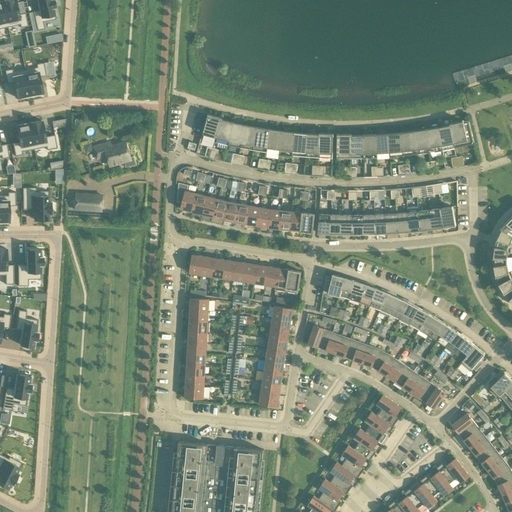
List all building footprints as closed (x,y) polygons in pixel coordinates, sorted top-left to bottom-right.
[(6,0),(2,1),(8,27),(20,25),(21,28),(28,26),(25,13),(19,14),(15,0),(6,0)] [(37,0),(40,10),(33,11),(37,30),(45,29),(43,22),(56,19),(53,7),(55,7),(53,0),(37,0)] [(33,31),(26,33),(28,49),(36,47),(33,31)] [(28,69),(25,70),(30,96),(32,95),(32,96),(41,94),(43,93),(40,77),(46,76),(44,63),(36,64),(37,68),(28,69)] [(12,69),(5,70),(7,84),(14,82),(17,98),(19,98),(28,96),(30,96),(25,70),(13,72),(12,69)] [(221,119),(222,118),(208,114),(201,138),(215,142),(221,119)] [(221,119),(215,142),(228,145),(233,122),(221,119)] [(41,121),(29,123),(34,149),(46,147),(47,150),(57,148),(54,135),(45,137),(42,121),(41,121)] [(450,125),(455,148),(474,144),(469,121),(463,122),(463,121),(449,124),(450,125)] [(233,122),(228,145),(240,148),(245,125),(233,122)] [(19,141),(13,143),(15,156),(22,155),(22,151),(32,149),(34,149),(29,123),(28,123),(29,123),(27,124),(27,123),(18,125),(16,126),(19,141)] [(257,127),(245,125),(240,148),(253,150),(257,127)] [(450,125),(438,127),(442,150),(455,148),(450,125)] [(270,129),(257,127),(253,150),(266,153),(270,129)] [(442,150),(438,127),(426,129),(429,153),(442,150)] [(270,129),(266,153),(279,154),(282,131),(270,129)] [(426,129),(413,131),(416,154),(429,153),(426,129)] [(295,132),(282,131),(279,154),(292,156),(295,132)] [(413,131),(401,132),(403,156),(416,154),(413,131)] [(307,134),(295,132),(292,156),(306,157),(307,134)] [(401,132),(388,134),(390,157),(403,156),(401,132)] [(320,134),(319,158),(332,159),(333,135),(333,134),(319,133),(319,134),(320,134)] [(319,134),(307,134),(306,157),(319,158),(320,134),(319,134)] [(350,135),(351,135),(351,134),(337,134),(337,135),(337,159),(350,159),(350,135)] [(377,158),(376,134),(363,135),(364,159),(377,158)] [(388,134),(376,134),(377,158),(390,157),(388,134)] [(363,135),(351,135),(350,135),(350,159),(364,159),(363,135)] [(134,156),(130,157),(126,142),(109,148),(108,143),(96,146),(99,156),(106,154),(110,166),(124,161),(126,167),(136,164),(134,156)] [(195,150),(197,144),(189,142),(188,148),(195,150)] [(0,155),(1,155),(2,159),(9,157),(6,144),(0,145),(0,155)] [(211,157),(213,148),(208,147),(205,156),(211,157)] [(213,148),(211,157),(216,159),(219,150),(213,148)] [(192,211),(197,193),(187,191),(188,185),(179,183),(178,201),(183,203),(181,208),(180,208),(192,211)] [(36,187),(22,188),(23,210),(30,209),(30,211),(35,211),(35,220),(37,220),(37,221),(46,221),(46,220),(49,220),(49,213),(50,213),(50,202),(48,202),(48,197),(48,191),(36,191),(36,187)] [(8,195),(0,195),(0,222),(7,222),(9,222),(9,206),(15,206),(15,192),(8,192),(8,195)] [(197,193),(192,211),(203,214),(207,196),(197,193)] [(76,194),(75,209),(102,210),(103,195),(76,194)] [(207,196),(203,214),(213,217),(218,199),(207,196)] [(218,199),(213,217),(224,220),(228,201),(218,199)] [(228,201),(224,220),(236,222),(239,203),(228,201)] [(249,205),(239,203),(236,222),(246,224),(249,205)] [(260,207),(249,205),(246,224),(257,225),(260,207)] [(452,206),(441,208),(443,227),(455,225),(455,223),(452,206)] [(260,207),(257,225),(268,227),(271,209),(260,207)] [(441,208),(430,210),(432,229),(443,227),(441,208)] [(281,210),(271,209),(268,227),(279,229),(281,210)] [(281,210),(279,229),(290,230),(292,211),(281,210)] [(430,210),(419,211),(421,230),(432,229),(430,210)] [(292,211),(290,230),(301,231),(303,212),(292,211)] [(419,211),(408,212),(409,231),(421,230),(419,211)] [(315,214),(303,212),(301,231),(313,232),(312,232),(314,214),(315,214)] [(408,212),(397,213),(398,232),(409,231),(408,212)] [(397,213),(386,214),(387,233),(398,232),(397,213)] [(330,233),(331,214),(319,214),(318,231),(318,233),(330,233)] [(331,214),(330,233),(341,234),(342,215),(331,214)] [(375,233),(375,214),(364,215),(364,234),(375,233)] [(386,214),(375,214),(375,233),(387,233),(386,214)] [(342,215),(341,234),(353,234),(353,215),(342,215)] [(353,215),(353,234),(364,234),(364,215),(353,215)] [(497,238),(497,239),(509,244),(510,243),(511,238),(511,227),(506,223),(501,230),(497,238)] [(497,239),(494,247),(493,257),(493,258),(507,259),(507,258),(507,249),(509,244),(497,239)] [(5,248),(0,248),(0,274),(5,275),(5,284),(14,284),(13,265),(6,265),(6,249),(5,249),(5,248)] [(27,264),(18,264),(18,286),(28,286),(28,279),(41,279),(41,265),(43,264),(42,257),(40,257),(40,249),(38,249),(29,249),(29,250),(27,250),(27,264)] [(301,272),(301,271),(192,254),(192,255),(193,255),(190,272),(189,272),(189,273),(275,286),(275,290),(297,293),(298,290),(299,290),(299,289),(298,289),(301,272)] [(507,259),(493,258),(493,266),(495,275),(496,277),(509,273),(508,272),(507,265),(507,259)] [(511,280),(511,278),(509,273),(496,277),(499,284),(504,292),(506,295),(511,290),(511,280)] [(339,296),(344,277),(332,274),(330,283),(326,282),(323,292),(329,293),(339,296)] [(355,281),(344,277),(339,296),(350,299),(355,281)] [(355,281),(350,299),(360,302),(366,284),(355,281)] [(366,284),(360,302),(370,306),(377,288),(366,284)] [(377,288),(370,306),(380,310),(387,292),(377,288)] [(398,297),(387,292),(380,310),(390,314),(398,297)] [(408,302),(398,297),(390,314),(399,319),(408,302)] [(191,298),(190,309),(209,310),(209,299),(191,298)] [(408,302),(399,319),(409,324),(418,307),(408,302)] [(274,305),(273,317),(291,320),(293,308),(292,308),(292,309),(275,306),(274,305)] [(428,313),(418,307),(409,324),(419,329),(428,313)] [(190,309),(189,320),(208,321),(209,310),(190,309)] [(19,310),(15,329),(22,330),(22,333),(21,333),(21,334),(22,334),(21,334),(20,345),(22,345),(31,347),(31,346),(33,347),(34,339),(36,340),(38,332),(36,332),(38,320),(25,318),(27,311),(19,310)] [(0,316),(0,338),(0,336),(1,332),(1,333),(1,332),(2,327),(9,328),(11,315),(3,313),(3,317),(0,316)] [(428,313),(419,329),(428,335),(438,319),(428,313)] [(291,320),(273,317),(271,328),(289,330),(291,320)] [(448,325),(438,319),(428,335),(437,341),(448,325)] [(189,320),(189,331),(207,332),(208,321),(189,320)] [(345,324),(343,331),(350,333),(352,326),(345,324)] [(330,338),(333,332),(314,325),(308,343),(317,347),(319,339),(324,341),(325,337),(330,338)] [(457,332),(448,325),(437,341),(446,347),(457,332)] [(271,328),(269,338),(288,341),(289,330),(271,328)] [(207,332),(189,331),(188,342),(207,343),(207,332)] [(342,335),(333,332),(330,338),(325,337),(324,341),(319,339),(317,347),(335,353),(342,335)] [(457,332),(446,347),(455,353),(466,338),(457,332)] [(351,338),(342,335),(335,353),(353,360),(356,353),(351,351),(353,347),(348,345),(351,338)] [(288,341),(269,338),(268,349),(286,352),(288,341)] [(369,345),(351,338),(348,345),(353,347),(351,351),(356,353),(353,360),(362,363),(369,345)] [(466,338),(455,353),(463,360),(475,345),(466,338)] [(207,343),(188,342),(187,353),(206,354),(207,343)] [(417,353),(421,346),(418,344),(413,351),(417,353)] [(378,348),(369,345),(362,363),(371,366),(374,359),(379,362),(381,358),(386,360),(390,355),(390,354),(378,348)] [(463,360),(461,363),(469,371),(472,367),(475,371),(482,363),(478,360),(484,353),(475,345),(463,360)] [(425,348),(421,346),(417,353),(420,355),(425,348)] [(268,349),(266,360),(284,363),(286,352),(268,349)] [(206,354),(187,353),(187,364),(205,365),(206,354)] [(398,360),(390,355),(386,360),(381,358),(379,362),(374,359),(371,366),(372,367),(378,370),(387,376),(398,360)] [(434,364),(439,357),(435,355),(430,362),(434,364)] [(439,357),(434,364),(437,367),(442,360),(439,357)] [(266,360),(264,371),(283,374),(284,363),(266,360)] [(398,360),(387,376),(395,382),(400,375),(404,378),(406,374),(410,377),(414,371),(398,360)] [(205,365),(187,364),(186,375),(205,376),(205,365)] [(450,377),(455,370),(452,367),(446,374),(450,377)] [(455,370),(450,377),(455,381),(461,375),(455,370)] [(283,374),(264,371),(262,382),(281,385),(283,374)] [(400,375),(395,382),(411,392),(422,376),(414,371),(410,377),(406,374),(404,378),(400,375)] [(499,394),(511,382),(511,380),(505,373),(498,379),(495,376),(488,383),(492,386),(499,394)] [(6,387),(2,408),(12,410),(13,404),(25,406),(28,391),(30,391),(30,388),(31,384),(29,384),(30,376),(28,376),(19,374),(17,374),(15,385),(15,386),(14,389),(6,387)] [(186,375),(186,386),(204,387),(205,376),(186,375)] [(422,376),(411,392),(427,403),(431,397),(427,394),(430,390),(426,388),(430,382),(422,376)] [(281,385),(262,382),(261,393),(279,396),(281,385)] [(446,393),(430,382),(426,388),(430,390),(427,394),(431,397),(427,403),(435,409),(446,393)] [(511,382),(499,394),(506,402),(511,397),(511,382)] [(204,387),(186,386),(185,397),(186,397),(203,398),(204,387)] [(279,396),(261,393),(259,404),(277,406),(277,407),(279,396)] [(382,407),(376,415),(390,424),(389,425),(393,427),(399,418),(396,415),(401,407),(383,395),(377,404),(382,407)] [(483,409),(490,403),(487,400),(481,405),(483,409)] [(468,401),(464,405),(468,409),(472,405),(468,401)] [(490,403),(483,409),(486,412),(493,406),(490,403)] [(370,424),(365,431),(365,432),(378,441),(381,444),(388,434),(384,432),(389,425),(390,424),(376,415),(372,411),(365,421),(370,424)] [(474,432),(479,428),(467,413),(452,425),(458,432),(464,427),(467,431),(471,428),(474,432)] [(2,414),(0,424),(10,425),(11,416),(2,414)] [(496,424),(503,419),(500,415),(494,421),(496,424)] [(503,419),(496,424),(499,427),(506,422),(503,419)] [(464,427),(458,432),(470,447),(485,435),(479,428),(474,432),(471,428),(467,431),(464,427)] [(358,441),(353,448),(353,449),(367,458),(366,458),(370,461),(376,451),(373,449),(378,441),(365,432),(365,431),(360,428),(354,437),(358,441)] [(491,443),(485,435),(470,447),(482,463),(488,458),(485,454),(489,451),(486,447),(491,443)] [(256,511),(263,450),(234,447),(207,444),(179,441),(171,511),(256,511)] [(503,458),(491,443),(486,447),(489,451),(485,454),(488,458),(482,463),(488,470),(503,458)] [(347,458),(342,465),(355,475),(358,477),(365,468),(361,466),(366,458),(367,458),(353,449),(353,448),(349,445),(342,454),(347,458)] [(0,454),(0,485),(5,488),(6,487),(8,488),(11,483),(12,484),(18,473),(16,472),(21,463),(9,456),(8,458),(0,454)] [(449,484),(450,483),(457,478),(461,482),(469,475),(456,458),(448,464),(445,461),(436,468),(439,471),(449,484)] [(511,470),(509,466),(503,458),(488,470),(494,478),(500,473),(503,478),(507,476),(510,481),(511,479),(511,470)] [(335,474),(330,482),(343,492),(347,494),(353,485),(350,483),(355,475),(342,465),(337,462),(331,471),(335,474)] [(439,471),(432,477),(429,473),(420,480),(423,484),(423,483),(433,496),(434,496),(441,490),(445,495),(453,488),(450,483),(449,484),(439,471)] [(500,473),(494,478),(498,485),(502,494),(511,490),(511,479),(510,481),(507,476),(503,478),(500,473)] [(324,491),(319,499),(318,499),(332,508),(332,509),(335,511),(341,502),(338,499),(343,492),(330,482),(325,479),(319,488),(324,491)] [(423,483),(423,484),(416,489),(413,486),(404,493),(407,496),(417,509),(418,509),(425,503),(429,508),(437,501),(434,496),(433,496),(423,483)] [(511,490),(502,494),(506,503),(511,500),(511,490)] [(312,508),(309,511),(329,511),(332,509),(332,508),(318,499),(319,499),(314,495),(307,505),(312,508)] [(417,509),(407,496),(400,502),(397,499),(388,506),(391,509),(393,511),(420,511),(418,509),(417,509)]
